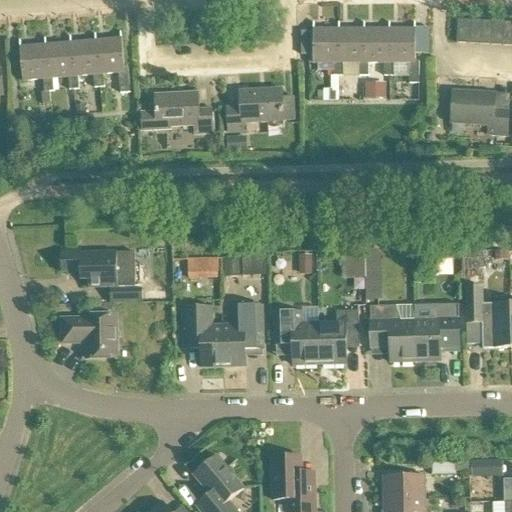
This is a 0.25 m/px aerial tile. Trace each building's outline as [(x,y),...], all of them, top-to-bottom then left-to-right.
[(470,47),(471,23),(459,22),(458,46),(470,47)] [(471,23),(470,47),(481,47),(483,24),(471,23)] [(483,24),(481,47),(493,48),(494,24),(483,24)] [(494,24),(493,48),(504,48),(505,25),(494,24)] [(365,66),(365,32),(339,33),(339,67),(343,67),(359,66),(359,79),(369,78),(369,66),(365,66)] [(390,32),(365,32),(365,66),(369,66),(384,66),(384,78),(395,79),(395,66),(391,66),(390,32)] [(409,86),(420,86),(419,64),(416,64),(416,32),(390,32),(391,66),(395,66),(409,66),(409,86)] [(343,79),(343,67),(339,67),(339,33),(313,33),(314,67),(333,66),(334,79),(343,79)] [(119,96),(130,95),(128,74),(125,74),(122,42),(96,44),(99,78),(104,77),(118,76),(119,96)] [(96,44),(71,47),(74,80),(79,79),(94,78),(95,90),(105,89),(104,77),(99,78),(96,44)] [(74,80),(71,47),(46,49),(49,82),(53,82),(69,80),(70,92),(80,91),(79,79),(74,80)] [(54,94),(53,82),(49,82),(46,49),(20,51),(23,84),(44,82),(45,95),(54,94)] [(246,126),(284,124),(282,92),(239,94),(240,110),(226,111),(228,136),(246,135),(246,126)] [(324,93),(324,104),(339,104),(339,95),(333,95),(333,93),(324,93)] [(507,138),(509,114),(494,113),(495,96),(453,94),(451,125),(488,127),(487,137),(507,138)] [(197,96),(155,99),(155,115),(141,116),(142,134),(170,133),(170,130),(193,129),(193,137),(212,136),(211,111),(197,112),(197,96)] [(85,107),(76,108),(77,117),(86,117),(85,107)] [(247,138),(227,139),(228,153),(247,153),(247,138)] [(135,287),(134,255),(128,255),(116,255),(94,256),(94,257),(80,258),(80,249),(60,250),(60,275),(79,274),(80,283),(87,282),(88,290),(110,290),(110,305),(142,304),(142,293),(135,287)] [(351,277),(372,276),(371,249),(349,250),(351,277)] [(495,252),(495,261),(506,261),(506,252),(495,252)] [(374,298),(388,297),(386,254),(372,255),(374,298)] [(299,262),(300,278),(312,278),(312,261),(299,262)] [(224,262),(225,279),(241,278),(241,262),(224,262)] [(467,347),(482,347),(482,351),(511,351),(510,306),(482,306),(482,290),(465,291),(467,347)] [(414,322),(415,365),(440,364),(439,339),(459,338),(458,307),(432,308),(428,322),(414,322)] [(390,366),(415,365),(414,322),(400,323),(396,308),(370,309),(370,340),(390,340),(390,366)] [(233,329),(222,329),(223,370),(245,369),(245,353),(263,353),(263,343),(262,309),(233,309),(233,329)] [(201,370),(223,370),(222,329),(211,329),(211,310),(183,311),(184,344),(200,343),(201,370)] [(336,326),(318,326),(319,367),(346,366),(345,339),(359,339),(358,313),(336,314),(336,326)] [(300,315),(278,316),(279,352),(292,352),(293,368),(319,367),(318,326),(301,327),(300,315)] [(86,361),(116,360),(115,319),(85,319),(85,321),(61,322),(62,346),(86,345),(86,361)] [(235,511),(228,504),(244,491),(217,458),(193,478),(210,498),(196,509),(198,511),(235,511)] [(314,511),(314,485),(313,470),(301,471),(300,460),(272,460),(273,503),(290,502),(290,511),(314,511)] [(469,463),(432,465),(432,477),(455,476),(455,473),(469,472),(469,463)] [(482,464),(471,465),(471,480),(487,480),(487,464),(482,464)] [(383,479),(384,503),(424,502),(424,478),(383,479)] [(503,504),(511,503),(511,481),(503,482),(503,504)] [(384,503),(384,511),(424,511),(424,502),(384,503)]
